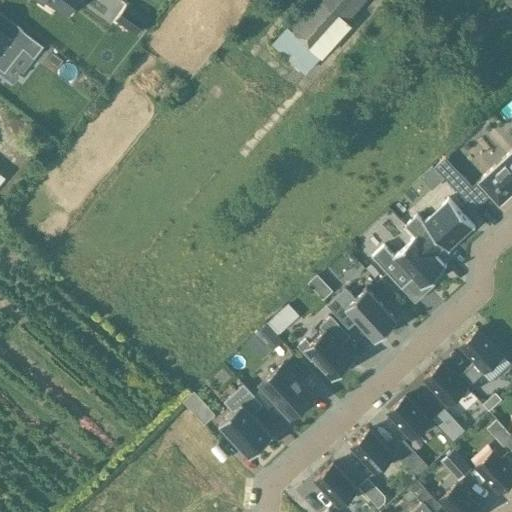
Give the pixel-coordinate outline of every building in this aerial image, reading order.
[(42,0),(44,1),(43,2),(44,3),(46,0),(62,11),(62,10),(65,6),(69,0),(42,0)] [(309,0),(287,25),(323,57),(352,24),(349,21),(368,0),(309,0)] [(127,3),(116,19),(137,34),(149,19),(127,3)] [(250,31),(266,13),(255,3),(240,21),(250,31)] [(0,28),(0,68),(3,71),(22,47),(34,57),(44,45),(10,18),(1,29),(0,28)] [(511,148),(472,184),(459,169),(448,178),(474,208),(492,192),(500,201),(511,189),(511,148)] [(446,155),(435,164),(448,178),(459,169),(446,155)] [(449,249),(473,227),(474,227),(475,226),(448,197),(447,198),(448,199),(424,221),(417,213),(405,224),(415,235),(416,234),(431,251),(441,242),(449,250),(450,249),(449,249)] [(421,288),(446,265),(445,264),(444,265),(431,251),(416,234),(415,235),(394,255),(384,244),(372,255),(402,287),(412,277),(421,286),(420,287),(421,288)] [(371,263),(366,267),(374,276),(379,271),(371,263)] [(315,274),(307,282),(322,298),(330,290),(315,274)] [(397,319),(366,286),(355,296),(346,285),(327,303),(349,327),(358,318),(376,338),(397,319)] [(340,344),(351,335),(332,314),(320,325),(324,329),(310,342),(306,337),(299,344),(313,359),(315,356),(335,377),(354,359),(340,344)] [(502,354),(478,328),(460,344),(475,360),(462,372),(471,383),(485,371),(502,354)] [(466,388),(442,362),(424,378),(448,404),(466,388)] [(313,396),(283,363),(259,385),(290,418),(293,415),(295,417),(304,409),(302,407),(313,396)] [(272,434),(252,413),(263,403),(244,383),(225,400),(233,409),(220,422),(250,455),(261,445),(263,447),(273,438),(271,435),(272,434)] [(194,389),(183,400),(188,406),(199,395),(194,389)] [(430,421),(406,395),(388,411),(412,437),(430,421)] [(443,429),(454,418),(444,408),(433,418),(443,429)] [(393,455),(369,428),(352,445),(376,471),(393,455)] [(404,437),(393,447),(406,460),(416,450),(404,437)] [(455,446),(441,459),(459,478),(472,465),(455,446)] [(511,469),(493,449),(475,465),(500,491),(511,479),(511,469)] [(357,488),(333,462),(315,478),(340,504),(357,488)] [(377,488),(368,477),(358,486),(368,496),(377,488)] [(457,482),(439,498),(451,511),(476,511),(481,508),(457,482)] [(422,500),(409,511),(434,511),(442,504),(425,486),(416,494),(422,500)]
